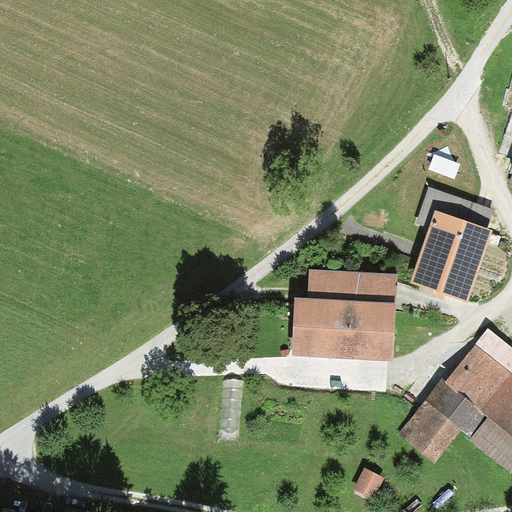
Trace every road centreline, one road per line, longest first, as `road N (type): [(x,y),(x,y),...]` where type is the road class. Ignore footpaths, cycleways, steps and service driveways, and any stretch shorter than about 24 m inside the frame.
road 1 (track): [(511,511),(194,511),(0,466)]
road 2 (track): [(371,181),(158,342),(0,445)]
road 3 (residential): [(511,6),(460,88),(371,181)]
